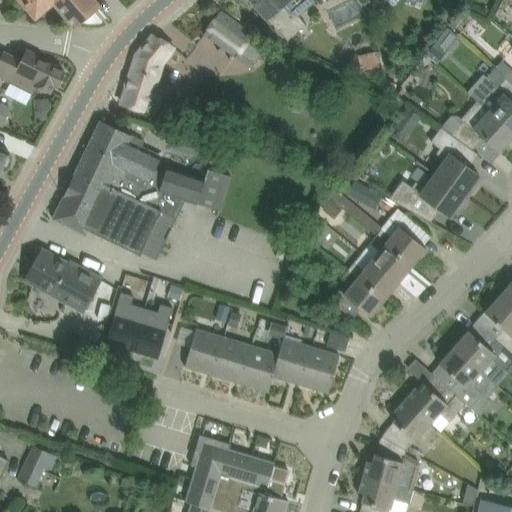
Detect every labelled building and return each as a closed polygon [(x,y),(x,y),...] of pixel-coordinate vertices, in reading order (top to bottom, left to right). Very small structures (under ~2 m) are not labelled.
[(20,0),(36,18),(54,3),(52,0),(20,0)] [(101,8),(93,0),(52,0),(54,3),(76,28),(101,8)] [(251,0),(278,30),(287,41),(307,25),(299,16),(287,2),(289,0),(251,0)] [(237,58),(253,34),(221,11),(204,34),(237,58)] [(159,83),(165,65),(174,47),(154,36),(137,56),(122,104),(159,116),(160,113),(180,119),(184,107),(164,101),(168,86),(159,83)] [(437,43),(430,53),(438,60),(446,50),(437,43)] [(54,86),(58,88),(65,72),(38,59),(40,56),(27,50),(22,61),(4,52),(0,60),(0,78),(32,95),(35,88),(46,94),(50,93),(54,86)] [(380,56),(360,59),(362,70),(382,66),(380,56)] [(502,75),(511,84),(511,70),(509,67),(502,75)] [(511,134),(511,84),(502,75),(495,69),(487,78),(485,76),(468,94),(476,101),(511,134)] [(332,121),(336,102),(295,94),(291,112),(332,121)] [(47,100),(38,100),(39,111),(47,111),(47,100)] [(0,125),(3,127),(12,107),(0,101),(0,125)] [(461,119),(464,122),(451,136),(470,150),(482,138),(500,152),(511,138),(511,134),(476,101),(461,119)] [(401,113),(417,125),(422,118),(407,107),(401,113)] [(182,199),(197,204),(221,212),(232,177),(208,169),(205,178),(167,166),(165,174),(156,169),(162,156),(143,146),(145,142),(101,121),(53,219),(86,235),(88,231),(140,256),(142,253),(157,260),(177,218),(173,216),(182,199)] [(479,156),(470,150),(451,136),(449,135),(441,129),(432,142),(441,149),(437,154),(445,161),(435,175),(468,198),(476,187),(475,183),(480,176),(470,169),(479,156)] [(236,151),(201,140),(197,154),(232,165),(236,151)] [(9,152),(0,147),(0,175),(4,166),(7,166),(10,159),(8,156),(9,152)] [(460,209),(468,198),(435,175),(425,189),(416,182),(412,187),(403,181),(390,199),(431,222),(440,209),(451,217),(456,210),(460,209)] [(347,213),(353,205),(342,195),(347,185),(328,180),(323,193),(331,199),(343,209),(347,213)] [(343,209),(331,199),(324,207),(323,209),(335,219),(343,209)] [(413,266),(427,248),(400,227),(392,237),(382,229),(376,236),(413,266)] [(324,240),(315,232),(311,242),(318,247),(324,240)] [(413,266),(376,236),(370,243),(380,251),(372,261),(399,282),(413,266)] [(68,263),(42,249),(25,280),(86,313),(103,280),(104,278),(70,260),(68,263)] [(399,282),(372,261),(364,270),(355,262),(349,270),(385,299),(399,282)] [(385,299),(349,270),(343,277),(353,285),(345,294),(340,290),(331,301),(338,306),(350,316),(353,319),(361,309),(371,316),(385,299)] [(511,282),(500,296),(511,306),(511,282)] [(184,289),(172,285),(169,297),(181,300),(184,289)] [(297,307),(309,305),(306,290),(294,292),(297,307)] [(105,343),(131,351),(144,308),(130,304),(133,296),(120,292),(105,343)] [(503,327),(496,336),(511,349),(511,306),(500,296),(485,313),(503,327)] [(144,308),(131,351),(157,359),(172,308),(160,304),(157,312),(144,308)] [(226,322),(231,307),(219,304),(215,319),(226,322)] [(350,316),(338,306),(333,315),(346,323),(350,316)] [(228,324),(238,328),(242,315),(232,312),(228,324)] [(287,327),(272,322),(268,335),(283,339),(287,327)] [(312,337),(315,328),(307,325),(304,334),(312,337)] [(185,367),(213,375),(225,336),(197,328),(185,367)] [(346,351),(351,336),(332,329),(327,345),(346,351)] [(469,331),(454,348),(489,378),(497,385),(509,373),(504,369),(511,360),(511,349),(496,336),(488,346),(469,331)] [(241,383),(253,345),(225,336),(213,375),(241,383)] [(301,385),(312,347),(284,339),(281,353),(274,376),(301,385)] [(269,392),(274,376),(281,353),(253,345),(241,383),(269,392)] [(301,385),(329,393),(340,355),(312,347),(301,385)] [(459,378),(451,388),(450,388),(466,402),(465,403),(471,408),(483,395),(486,398),(497,385),(489,378),(454,348),(440,364),(459,378)] [(409,369),(427,381),(433,372),(416,360),(409,369)] [(417,387),(407,398),(428,416),(432,420),(438,412),(449,421),(465,403),(466,402),(450,388),(451,388),(435,376),(427,385),(421,391),(417,387)] [(394,422),(385,432),(409,444),(432,420),(428,416),(407,398),(395,412),(399,415),(394,422)] [(368,461),(365,473),(370,474),(389,481),(414,487),(417,474),(420,463),(406,454),(409,444),(385,432),(380,441),(376,454),(373,462),(368,461)] [(263,458),(263,459),(252,456),(253,455),(252,455),(251,456),(241,453),(241,452),(240,451),(240,453),(229,449),(231,444),(230,443),(229,445),(217,441),(216,445),(210,443),(202,448),(200,453),(196,452),(195,455),(193,464),(191,464),(191,465),(191,466),(195,467),(185,500),(185,501),(191,503),(187,511),(285,511),(289,501),(280,498),(284,485),(270,480),(271,477),(276,462),(263,458)] [(33,445),(17,479),(36,488),(45,469),(51,472),(58,457),(33,445)] [(508,472),(499,463),(496,466),(491,472),(490,472),(499,481),(508,472)] [(389,511),(393,499),(410,503),(414,487),(389,481),(370,474),(365,473),(359,492),(365,493),(363,501),(360,511),(389,511)] [(125,488),(137,492),(141,479),(128,476),(125,488)] [(468,484),(464,502),(474,505),(478,489),(468,484)] [(511,511),(511,506),(481,499),(477,511),(511,511)]
